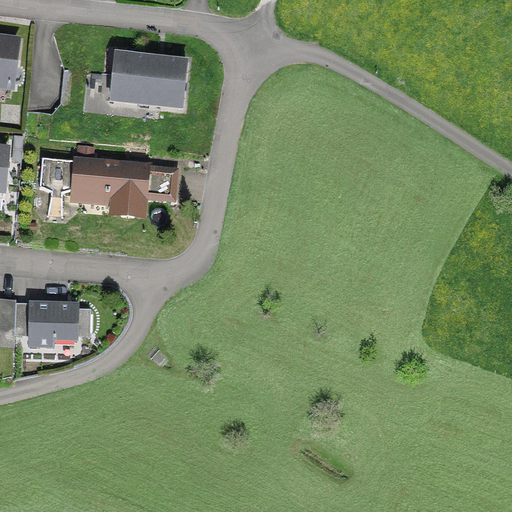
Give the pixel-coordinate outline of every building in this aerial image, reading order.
[(0,88),(9,89),(15,45),(0,42),(0,88)] [(191,69),(116,63),(113,105),(188,111),(191,69)] [(142,201),(172,204),(175,173),(75,165),(72,195),(107,198),(112,204),(111,213),(121,219),(130,219),(138,215),(141,216),(142,201)] [(0,333),(13,334),(14,304),(0,302),(0,333)] [(75,342),(76,309),(28,308),(27,348),(51,348),(51,342),(75,342)]
